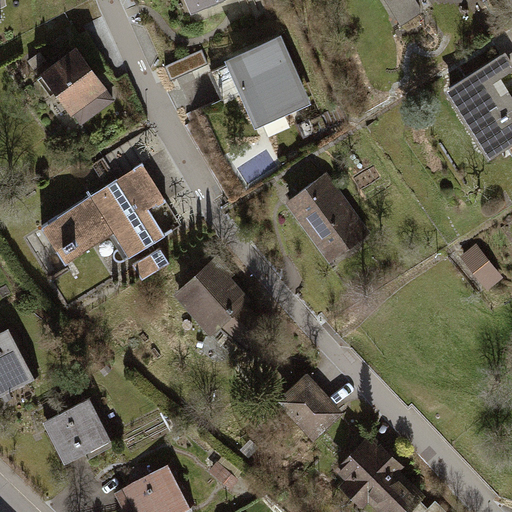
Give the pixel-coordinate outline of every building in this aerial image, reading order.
[(182,0),(190,17),(233,0),(182,0)] [(381,0),(396,24),(432,1),(431,0),(381,0)] [(282,40),(226,61),(259,131),(315,107),(282,40)] [(43,71),(72,114),(110,89),(81,45),(43,71)] [(448,103),(491,171),(511,158),(511,160),(511,101),(504,89),(511,83),(511,68),(509,64),(448,103)] [(248,183),(282,168),(275,152),(241,166),(248,183)] [(142,163),(42,225),(67,264),(113,236),(127,259),(166,235),(152,212),(166,203),(142,163)] [(366,231),(323,172),(284,200),(327,259),(366,231)] [(487,291),(505,276),(479,244),(461,259),(487,291)] [(164,252),(136,266),(143,281),(171,268),(164,252)] [(216,259),(176,293),(212,335),(252,301),(216,259)] [(0,403),(32,388),(8,338),(0,342),(0,403)] [(309,372),(277,400),(313,440),(344,412),(309,372)] [(107,448),(88,407),(44,427),(63,468),(107,448)] [(368,435),(334,467),(377,511),(407,511),(425,494),(368,435)] [(187,511),(168,470),(120,492),(129,511),(187,511)]
